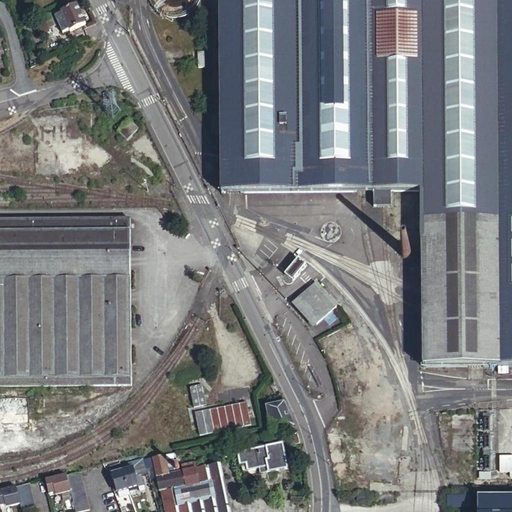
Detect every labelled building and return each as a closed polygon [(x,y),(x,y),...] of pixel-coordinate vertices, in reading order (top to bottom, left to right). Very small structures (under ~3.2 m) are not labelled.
[(511,0),(220,0),(222,193),(233,193),(364,193),(374,193),(392,193),(421,192),(422,242),(424,366),(511,365),(511,0)] [(80,14),(77,6),(62,14),(62,15),(56,18),(63,34),(70,31),(70,32),(85,25),(82,17),(80,14)] [(51,31),(45,18),(36,22),(42,35),(51,31)] [(140,127),(131,118),(118,130),(128,139),(140,127)] [(392,207),(392,193),(374,193),(375,207),(384,207),(392,207)] [(131,220),(0,220),(0,385),(132,385),(131,220)] [(283,278),(292,285),(308,265),(299,258),(283,278)] [(334,308),(314,285),(292,304),(311,327),(334,308)] [(191,389),(204,387),(202,379),(187,382),(188,390),(191,389)] [(208,407),(204,387),(191,389),(192,392),(186,393),(190,411),(208,407)] [(272,432),(296,427),(286,402),(267,407),(272,432)] [(197,414),(201,436),(253,426),(248,404),(197,414)] [(300,444),(298,435),(290,437),(293,446),(300,444)] [(163,453),(160,444),(144,449),(146,457),(163,453)] [(282,445),(238,453),(241,472),(264,467),(266,473),(287,469),(282,445)] [(177,473),(176,469),(175,468),(175,466),(176,465),(177,464),(175,454),(165,456),(169,474),(177,473)] [(230,511),(221,464),(203,468),(196,469),(184,472),(177,473),(169,474),(165,456),(146,460),(150,481),(157,480),(162,506),(165,506),(166,511),(230,511)] [(500,475),(511,475),(511,458),(500,458),(500,475)] [(143,461),(122,466),(124,472),(134,469),(135,471),(140,470),(141,476),(147,475),(143,461)] [(195,463),(183,466),(184,472),(196,469),(195,463)] [(124,472),(122,466),(116,467),(117,470),(114,472),(114,474),(124,472)] [(134,469),(124,472),(128,490),(138,488),(139,493),(145,492),(141,476),(140,470),(135,471),(134,469)] [(124,472),(114,474),(113,475),(117,493),(119,493),(120,498),(129,495),(128,490),(124,472)] [(71,494),(75,511),(90,511),(82,475),(68,478),(71,494)] [(67,477),(46,482),(50,496),(61,494),(61,496),(71,494),(68,478),(67,477)] [(0,509),(11,506),(12,509),(22,507),(23,511),(36,509),(31,486),(0,493),(0,509)] [(511,511),(511,499),(478,500),(478,511),(511,511)]
